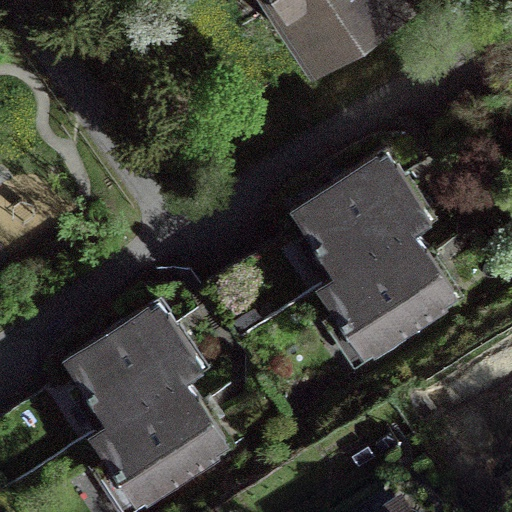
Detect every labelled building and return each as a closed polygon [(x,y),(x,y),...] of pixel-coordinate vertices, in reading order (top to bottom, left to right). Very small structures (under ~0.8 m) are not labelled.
[(279,0),(318,60),(407,3),(405,0),(279,0)] [(511,105),(440,152),(471,201),(511,174),(511,105)] [(318,282),(319,284),(431,212),(387,145),(293,205),(322,250),(326,247),(340,268),(318,282)] [(432,214),(431,212),(319,284),(347,328),(352,325),(367,347),(457,289),(416,225),(432,214)] [(286,237),(206,289),(237,337),(318,286),(286,237)] [(67,355),(110,422),(188,372),(203,363),(160,296),(67,355)] [(54,368),(0,399),(0,459),(7,471),(87,425),(54,368)] [(232,440),(188,372),(110,422),(96,430),(140,499),(232,440)]
